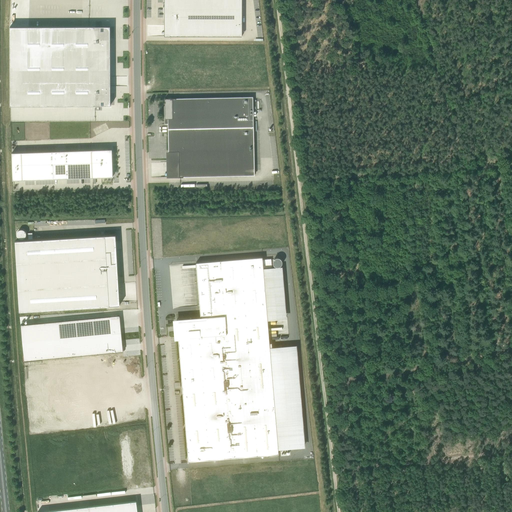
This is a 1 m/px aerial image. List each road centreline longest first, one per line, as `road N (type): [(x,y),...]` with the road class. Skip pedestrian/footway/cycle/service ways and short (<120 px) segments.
road 1 (unclassified): [(137,0),(139,161),(165,511)]
road 2 (track): [(277,0),(323,385)]
road 3 (track): [(299,181),(511,165)]
road 4 (track): [(323,385),(511,352)]
road 5 (track): [(333,472),(511,450)]
road 6 (track): [(464,169),(414,0)]
road 7 (track): [(323,385),(338,511)]
